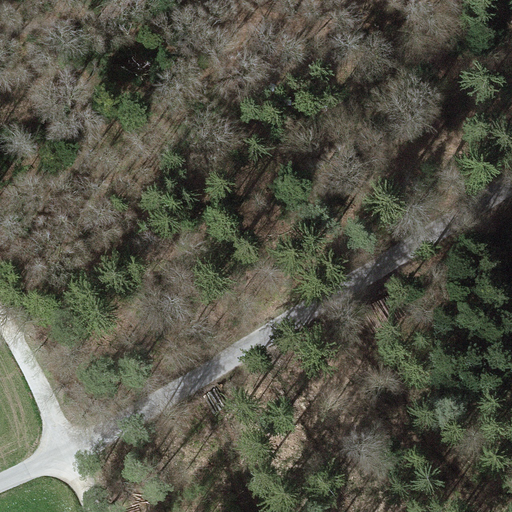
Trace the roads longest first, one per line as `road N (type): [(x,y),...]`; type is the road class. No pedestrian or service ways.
road 1 (unclassified): [(72,453),(511,175)]
road 2 (unclassified): [(72,453),(0,313)]
